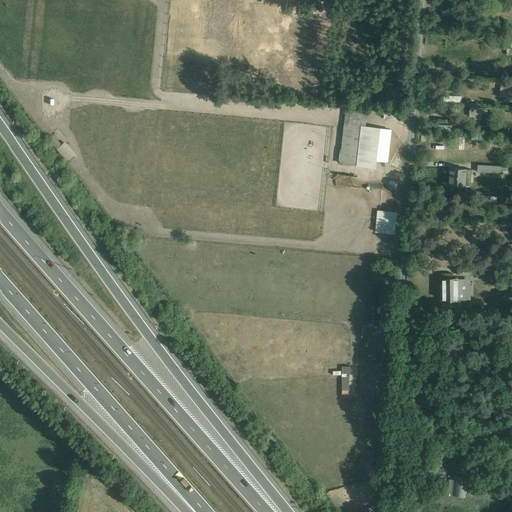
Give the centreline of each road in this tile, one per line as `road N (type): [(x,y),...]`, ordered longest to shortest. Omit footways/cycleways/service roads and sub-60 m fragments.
road 1 (motorway): [(289,511),(164,358),(0,125)]
road 2 (motorway): [(266,511),(0,209)]
road 3 (track): [(423,0),(400,327)]
road 4 (motorway): [(0,279),(205,511)]
road 5 (motorway): [(0,328),(186,511)]
